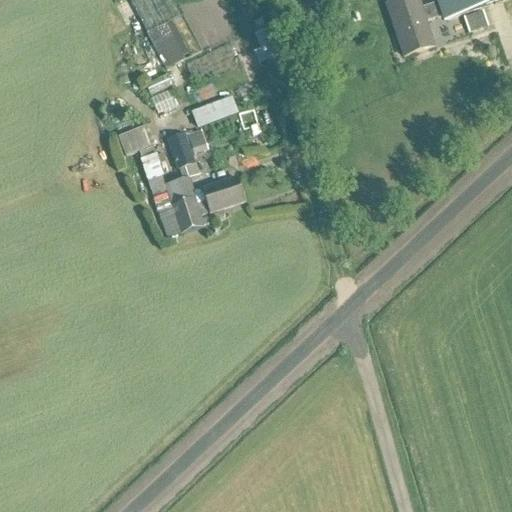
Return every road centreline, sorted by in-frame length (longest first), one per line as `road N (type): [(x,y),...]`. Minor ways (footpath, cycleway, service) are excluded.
road 1 (unclassified): [(134,511),(511,158)]
road 2 (track): [(284,82),(406,511)]
